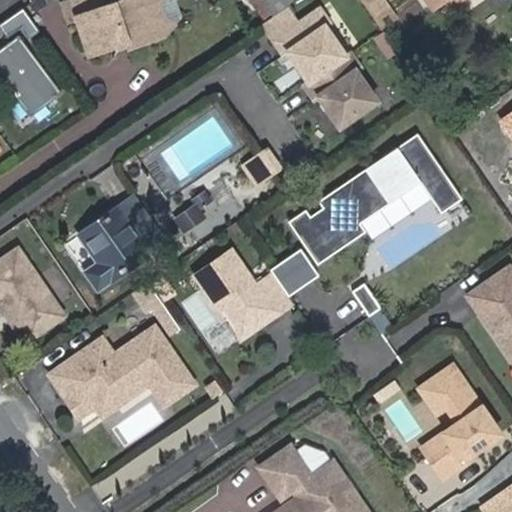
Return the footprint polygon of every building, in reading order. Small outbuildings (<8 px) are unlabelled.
[(164,35),(154,0),(112,0),(101,3),(100,0),(62,0),(68,16),(77,14),(88,51),(114,44),(114,40),(126,38),(128,46),(164,35)] [(171,0),(154,0),(164,35),(179,21),(171,0)] [(270,14),(259,0),(249,0),(265,19),(270,14)] [(259,0),(270,14),(272,18),(297,0),(259,0)] [(308,0),(278,21),(291,39),(333,10),(325,0),(308,0)] [(379,0),(360,0),(383,32),(395,22),(379,0)] [(424,0),(432,11),(446,2),(448,0),(464,0),(465,0),(424,0)] [(451,10),(465,0),(464,0),(448,0),(446,2),(451,10)] [(288,41),(340,115),(361,101),(387,83),(335,8),(333,10),(291,39),(288,41)] [(387,58),(399,49),(386,30),(373,39),(387,58)] [(11,37),(0,46),(0,87),(28,121),(60,95),(11,37)] [(115,49),(128,46),(126,38),(114,40),(114,44),(115,49)] [(511,113),(501,121),(511,136),(511,113)] [(462,200),(412,132),(282,226),(313,269),(424,189),(442,214),(462,200)] [(255,189),(285,168),(269,145),(239,166),(255,189)] [(191,200),(194,205),(198,211),(212,201),(205,190),(191,200)] [(78,236),(97,263),(84,272),(97,291),(166,243),(134,196),(78,236)] [(198,211),(194,205),(174,219),(184,233),(204,219),(198,211)] [(0,307),(27,346),(71,316),(20,244),(0,257),(0,307)] [(232,252),(195,278),(215,306),(221,303),(226,310),(237,324),(254,327),(274,312),(278,317),(295,305),(273,275),(257,286),(232,252)] [(511,367),(511,262),(465,292),(511,367)] [(365,282),(354,290),(381,330),(392,323),(365,282)] [(158,300),(147,285),(132,295),(143,311),(158,300)] [(158,300),(143,311),(147,316),(162,306),(158,300)] [(221,303),(215,306),(220,314),(226,310),(221,303)] [(237,324),(242,343),(278,317),(274,312),(254,327),(237,324)] [(112,357),(101,341),(48,376),(66,403),(78,395),(84,404),(77,409),(83,417),(95,409),(101,419),(116,409),(109,399),(142,377),(148,386),(163,408),(193,388),(153,330),(112,357)] [(459,361),(417,385),(443,427),(484,403),(459,361)] [(109,399),(116,409),(148,386),(142,377),(109,399)] [(78,395),(66,403),(78,420),(83,417),(77,409),(84,404),(78,395)] [(402,398),(387,407),(406,441),(422,432),(402,398)] [(439,480),(511,441),(491,404),(419,443),(439,480)] [(291,447),(260,468),(273,488),(290,476),(297,487),(293,490),(298,498),(300,500),(291,506),(288,506),(278,511),(367,511),(354,492),(356,491),(348,479),(346,481),(333,462),(312,477),(291,447)] [(290,476),(273,488),(281,498),(293,490),(297,487),(290,476)] [(511,491),(485,509),(487,511),(510,511),(511,510),(511,491)]
